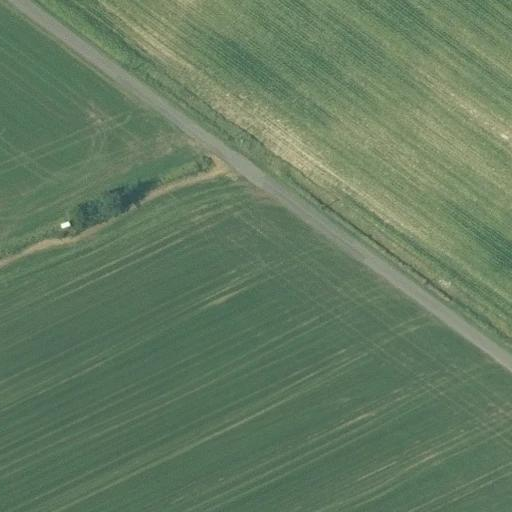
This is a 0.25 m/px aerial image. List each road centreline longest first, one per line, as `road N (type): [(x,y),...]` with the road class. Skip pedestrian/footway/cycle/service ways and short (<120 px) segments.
road 1 (unclassified): [(15,0),(511,364)]
road 2 (track): [(250,172),(0,282)]
